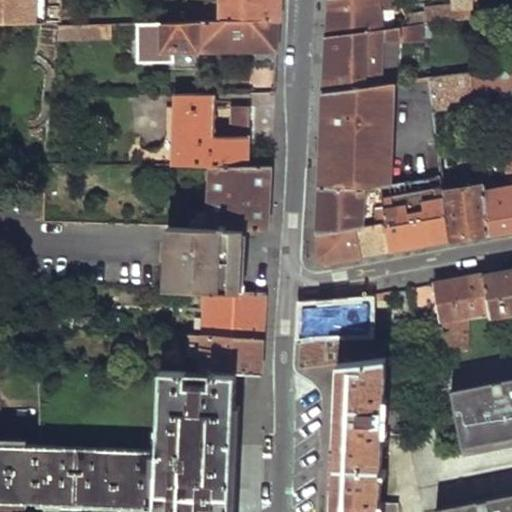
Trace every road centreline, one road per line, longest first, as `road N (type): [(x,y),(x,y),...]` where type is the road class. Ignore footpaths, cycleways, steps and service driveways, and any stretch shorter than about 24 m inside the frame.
road 1 (tertiary): [(303,0),(286,287)]
road 2 (residential): [(286,287),(511,246)]
road 3 (tertiary): [(286,287),(275,511)]
